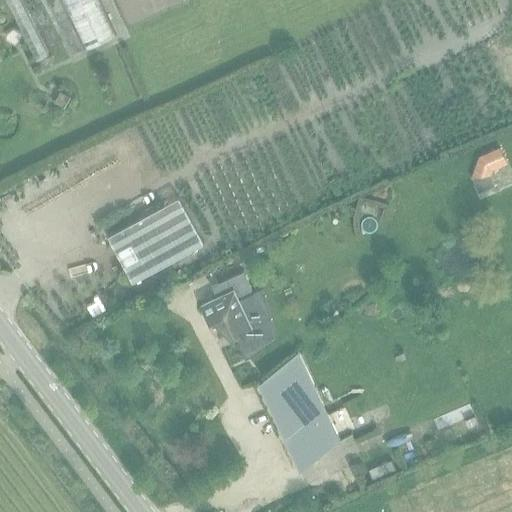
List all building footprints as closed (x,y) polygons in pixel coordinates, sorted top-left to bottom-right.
[(21,0),(6,0),(36,58),(48,52),(21,0)] [(99,0),(61,0),(85,49),(116,34),(99,0)] [(178,194),(108,233),(133,279),(203,240),(178,194)] [(223,292),(201,302),(209,319),(214,316),(227,332),(233,329),(235,333),(252,325),(239,298),(250,293),(239,271),(218,281),(223,292)] [(300,469),(339,439),(298,351),(258,381),(300,469)]
